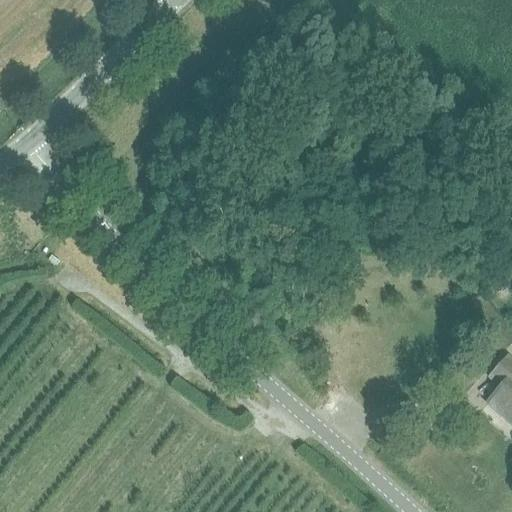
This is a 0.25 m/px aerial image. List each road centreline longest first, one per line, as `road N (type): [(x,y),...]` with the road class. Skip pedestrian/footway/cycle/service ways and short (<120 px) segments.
road 1 (tertiary): [(26,148),(135,264),(409,511)]
road 2 (track): [(302,417),(261,413),(68,271),(59,288)]
road 3 (tertiary): [(26,148),(183,0)]
